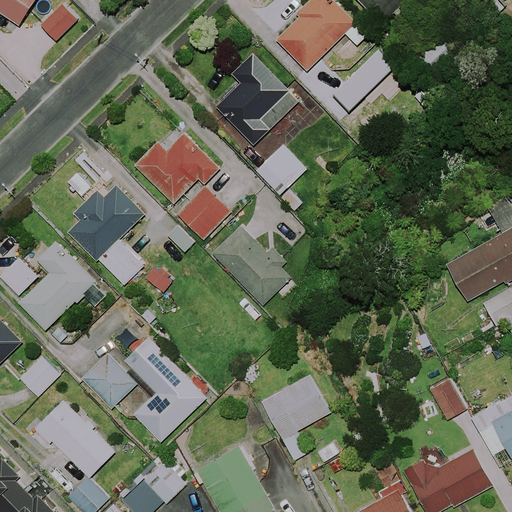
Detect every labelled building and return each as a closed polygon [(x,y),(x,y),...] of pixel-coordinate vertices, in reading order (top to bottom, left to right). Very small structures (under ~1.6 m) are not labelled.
[(38,0),(0,0),(0,12),(21,27),(38,0)] [(368,37),(332,0),(304,0),(296,8),(270,33),(307,72),(346,35),(357,47),(368,37)] [(409,0),(356,0),(382,26),(409,0)] [(504,9),(495,0),(483,0),(479,4),(494,19),(504,9)] [(448,17),(409,56),(424,70),(462,32),(448,17)] [(241,132),(255,146),(300,101),(288,88),(292,84),(258,50),(232,75),(241,84),(217,108),(241,132)] [(355,101),(329,73),(312,88),(338,116),(355,101)] [(220,170),(187,136),(179,144),(173,138),(164,148),(160,143),(136,166),(174,204),(200,179),(205,184),(220,170)] [(307,171),(284,146),(257,171),(295,212),(303,205),(288,189),(307,171)] [(230,213),(205,187),(178,214),(203,240),(230,213)] [(144,215),(116,188),(106,199),(97,190),(75,213),(82,220),(69,233),(125,286),(145,266),(119,241),(144,215)] [(468,303),(511,278),(511,206),(509,200),(489,211),(502,234),(447,264),(468,303)] [(287,264),(270,247),(265,253),(241,230),(216,257),(265,304),(291,277),(282,269),(287,264)] [(107,293),(56,242),(37,261),(51,275),(21,305),(48,331),(85,294),(96,305),(107,293)] [(37,278),(19,259),(0,278),(19,296),(37,278)] [(511,294),(509,289),(483,303),(496,327),(505,322),(511,335),(511,294)] [(0,365),(23,342),(0,318),(0,365)] [(209,397),(151,336),(126,360),(157,393),(135,414),(161,442),(209,397)] [(127,371),(111,354),(84,379),(111,409),(139,384),(127,371)] [(61,375),(42,357),(20,379),(39,398),(61,375)] [(332,412),(312,375),(263,402),(283,439),(332,412)] [(465,410),(449,381),(430,391),(447,421),(465,410)] [(511,395),(472,417),(493,456),(506,449),(511,459),(511,395)] [(35,442),(41,436),(50,445),(53,442),(91,478),(117,451),(64,401),(30,437),(35,442)] [(199,487),(206,484),(221,511),(275,511),(239,446),(198,469),(191,473),(199,487)] [(444,511),(491,487),(470,448),(438,465),(433,456),(403,471),(425,511),(444,511)] [(183,478),(188,474),(179,463),(168,471),(162,465),(130,491),(146,511),(155,511),(188,485),(183,478)] [(95,511),(108,499),(89,479),(69,498),(83,511),(95,511)] [(409,511),(398,491),(360,511),(409,511)]
